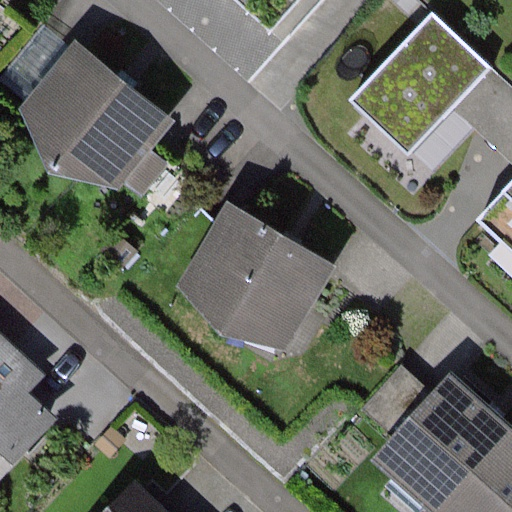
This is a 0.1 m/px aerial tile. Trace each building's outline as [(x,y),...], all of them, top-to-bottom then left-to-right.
[(493,67),(434,12),(353,99),(411,154),(466,96),(493,67)] [(125,90),(80,55),(34,111),(60,162),(118,178),(163,120),(125,90)] [(511,186),(480,220),(511,249),(511,186)] [(286,242),(238,213),(192,289),(281,342),(327,266),(286,242)] [(0,469),(49,417),(23,393),(17,388),(32,372),(0,342),(0,469)] [(400,443),(440,399),(402,364),(362,409),(400,443)] [(400,443),(386,458),(446,511),(511,511),(511,436),(500,426),(454,384),(440,399),(400,443)] [(160,511),(139,492),(119,511),(160,511)]
